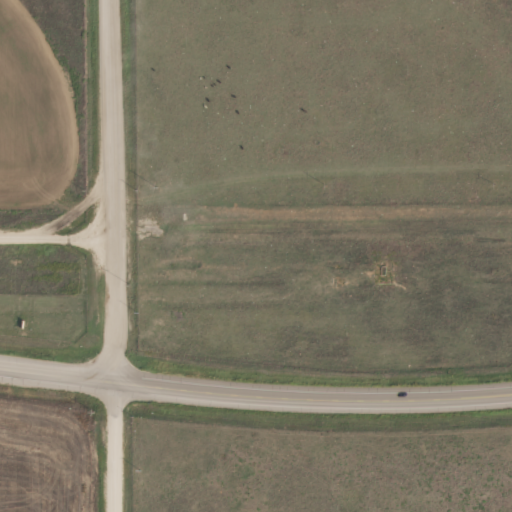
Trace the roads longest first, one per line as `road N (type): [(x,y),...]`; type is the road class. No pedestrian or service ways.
road 1 (primary): [(511,399),(306,406),(0,372)]
road 2 (residential): [(121,511),(115,0)]
